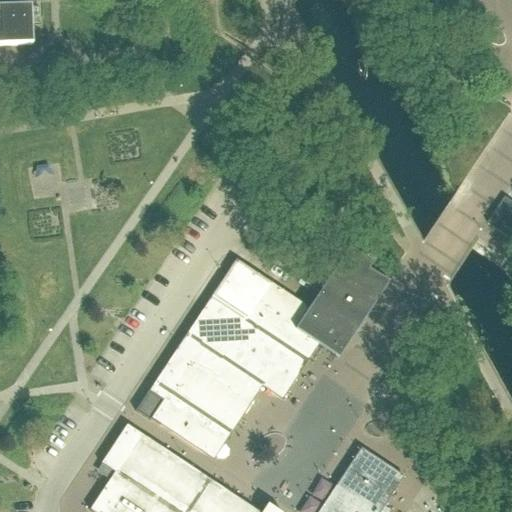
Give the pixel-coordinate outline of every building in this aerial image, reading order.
[(0,0),(0,44),(30,44),(28,5),(13,6),(12,0),(0,0)] [(511,241),(511,238),(511,204),(506,200),(495,217),(494,217),(489,226),(511,241)] [(349,248),(330,277),(316,268),(313,272),(304,285),(319,294),(309,309),(314,313),(314,314),(323,320),(322,320),(332,326),(318,347),(338,361),(348,345),(355,335),(385,291),(389,284),(369,270),(373,264),(375,261),(366,255),(365,258),(349,248)] [(225,308),(245,320),(244,322),(307,364),(318,347),(332,326),(322,320),(323,320),(314,314),(314,313),(309,309),(269,284),(258,301),(238,287),(225,308)] [(187,335),(200,344),(220,357),(221,358),(220,359),(253,381),(263,387),(262,389),(281,401),(307,364),(244,322),(245,320),(225,308),(211,298),(187,335)] [(263,387),(253,381),(220,359),(221,358),(220,357),(200,344),(187,335),(154,385),(221,430),(230,436),(262,389),(263,387)] [(154,385),(148,394),(162,403),(150,421),(160,427),(161,426),(204,455),(221,430),(154,385)] [(162,403),(148,394),(135,413),(149,422),(150,421),(162,403)] [(100,465),(114,474),(170,511),(188,511),(208,482),(126,427),(100,465)] [(362,454),(338,489),(345,494),(344,494),(371,511),(381,511),(393,494),(399,485),(401,481),(400,477),(397,474),(394,472),(362,454)] [(188,511),(170,511),(114,474),(89,511),(276,511),(267,506),(262,511),(253,511),(208,482),(188,511)] [(371,511),(344,494),(345,494),(338,489),(322,511),(371,511)]
